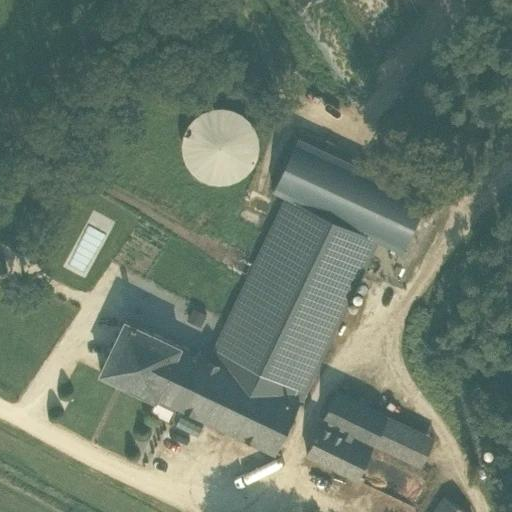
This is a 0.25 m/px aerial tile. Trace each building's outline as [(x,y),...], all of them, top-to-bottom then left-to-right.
[(199,101),(178,165),(243,186),(264,123),(199,101)] [(375,172),(350,226),(375,238),(403,251),(428,197),(375,172)] [(210,359),(300,401),(375,238),(350,226),(287,197),(210,359)] [(193,308),(188,318),(201,325),(207,315),(193,308)] [(300,401),(210,359),(126,319),(100,372),(156,398),(158,395),(277,451),(300,401)] [(307,453),(359,478),(376,442),(411,458),(423,432),(336,391),(307,453)] [(176,426),(198,434),(203,418),(181,410),(176,426)] [(434,511),(469,511),(444,496),(434,511)]
